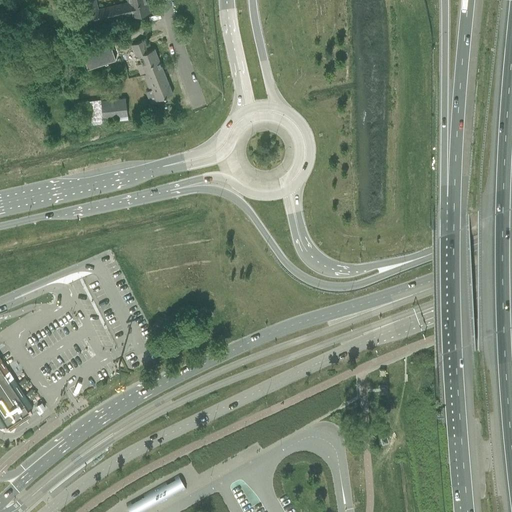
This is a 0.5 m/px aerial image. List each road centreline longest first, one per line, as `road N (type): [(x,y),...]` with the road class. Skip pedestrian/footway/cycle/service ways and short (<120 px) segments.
road 1 (secondary): [(511,252),(282,330),(163,383),(76,437),(0,504)]
road 2 (secondary): [(49,511),(167,435),(331,359),(511,289)]
road 3 (motorway): [(511,50),(502,212),(511,459)]
road 4 (trunk): [(453,196),(467,511)]
road 5 (trunk): [(168,187),(215,190),(238,201),(291,271),(319,286),(353,286),(409,263)]
road 6 (trunk): [(444,0),(444,155),(453,196)]
road 7 (trunk): [(468,0),(453,196)]
road 8 (secondary): [(181,162),(0,204)]
road 9 (secondary): [(0,226),(168,187)]
road 10 (trunk): [(409,263),(327,268),(303,249),(294,217)]
road 11 (secondary): [(168,187),(222,177),(257,196),(286,191)]
